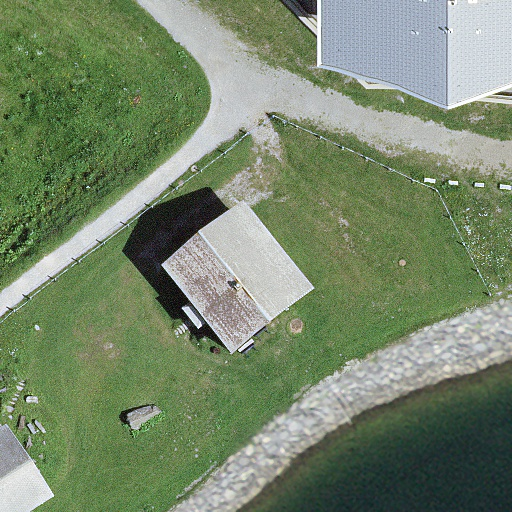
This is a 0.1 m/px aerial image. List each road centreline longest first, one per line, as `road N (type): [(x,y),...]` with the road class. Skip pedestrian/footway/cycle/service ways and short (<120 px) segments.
road 1 (track): [(258,88),(511,161)]
road 2 (track): [(258,88),(155,0)]
